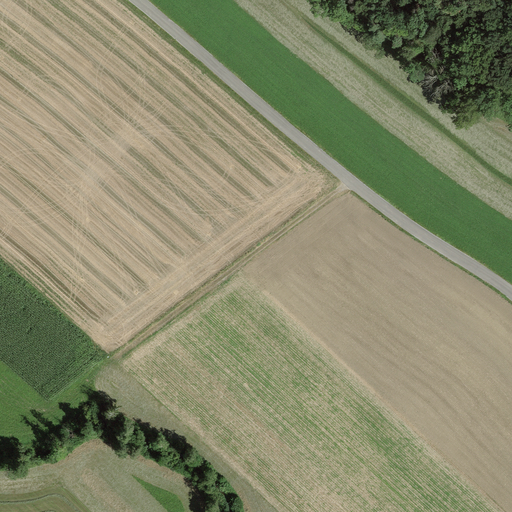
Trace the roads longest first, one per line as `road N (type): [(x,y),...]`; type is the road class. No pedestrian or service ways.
road 1 (tertiary): [(138,0),(352,183),(511,293)]
road 2 (track): [(352,183),(113,355)]
